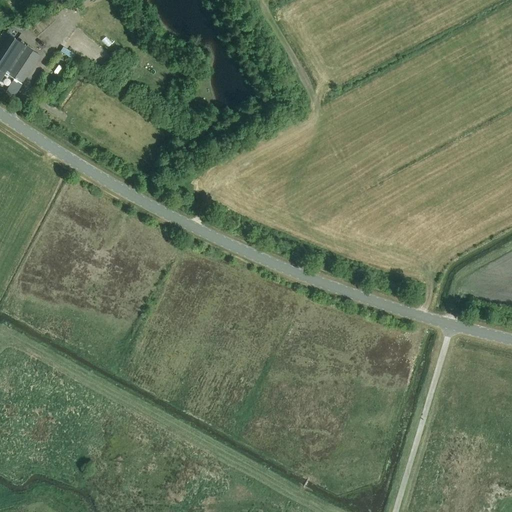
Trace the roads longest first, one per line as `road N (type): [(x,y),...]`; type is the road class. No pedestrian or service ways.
road 1 (tertiary): [(511,340),(293,272),(91,173),(0,113)]
road 2 (track): [(332,511),(20,340),(0,338)]
